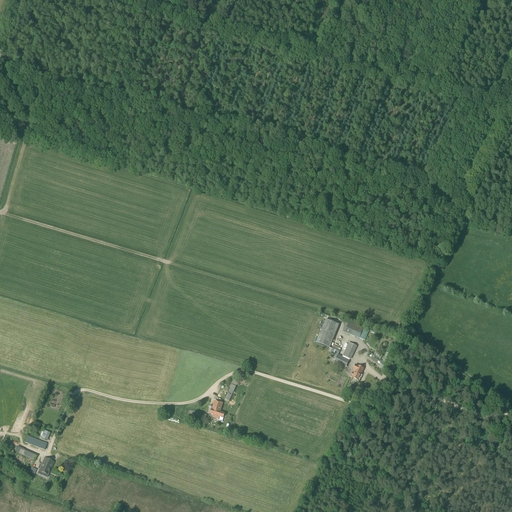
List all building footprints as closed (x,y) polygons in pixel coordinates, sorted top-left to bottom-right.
[(326,320),(316,343),(329,348),(339,325),(326,320)] [(364,327),(350,322),(345,333),(359,339),(364,327)] [(333,347),(330,354),(337,357),(338,355),(340,351),(333,347)] [(337,357),(334,363),(345,368),(349,360),(338,355),(337,357)] [(352,378),(359,382),(361,378),(359,378),(363,369),(355,365),(353,370),(355,371),(352,378)] [(240,379),(234,377),(226,396),(231,398),(240,379)] [(210,414),(223,418),(224,414),(220,413),(222,404),(214,401),(212,410),(211,410),(210,414)] [(49,434),(44,431),(41,439),(47,441),(49,434)] [(27,437),(25,443),(44,450),(47,444),(27,437)] [(11,447),(3,453),(5,455),(12,450),(11,447)] [(33,460),(35,455),(19,448),(17,453),(33,460)] [(53,462),(44,459),(39,471),(48,475),(53,462)]
